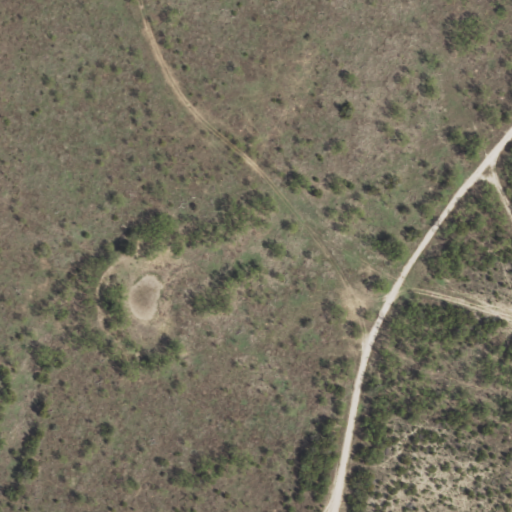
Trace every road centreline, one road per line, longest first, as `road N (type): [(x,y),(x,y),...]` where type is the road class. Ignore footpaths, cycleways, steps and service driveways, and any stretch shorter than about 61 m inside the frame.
road 1 (residential): [(377,511),(386,299),(181,58),(155,0)]
road 2 (residential): [(386,299),(426,284),(511,187)]
